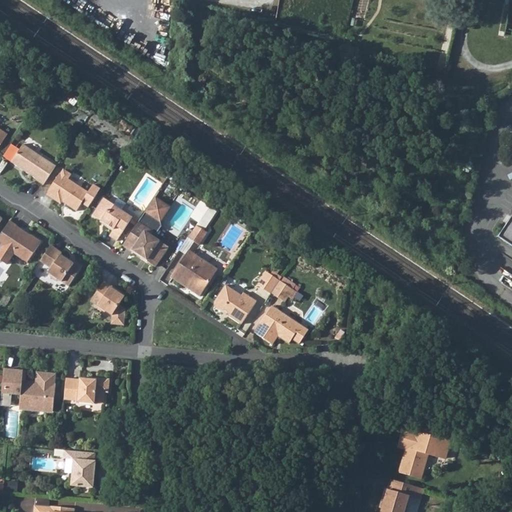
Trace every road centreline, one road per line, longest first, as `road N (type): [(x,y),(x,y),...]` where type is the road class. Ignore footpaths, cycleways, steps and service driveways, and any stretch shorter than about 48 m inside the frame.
road 1 (residential): [(350,511),(352,362),(144,353)]
road 2 (residential): [(144,353),(150,287),(0,188)]
road 3 (residential): [(170,511),(142,389),(144,353)]
road 4 (residential): [(144,353),(0,338)]
